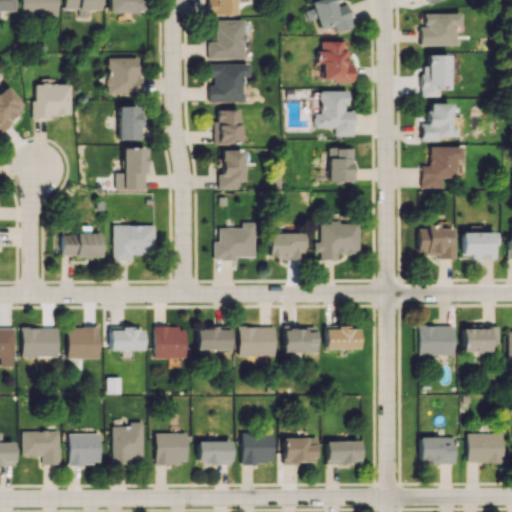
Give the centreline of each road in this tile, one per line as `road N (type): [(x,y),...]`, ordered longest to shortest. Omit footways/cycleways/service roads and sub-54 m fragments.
road 1 (residential): [(0,296),(511,295)]
road 2 (tertiary): [(382,0),(388,496)]
road 3 (residential): [(388,496),(0,497)]
road 4 (residential): [(175,0),(184,298)]
road 5 (residential): [(31,295),(38,164)]
road 6 (tertiary): [(388,496),(511,496)]
